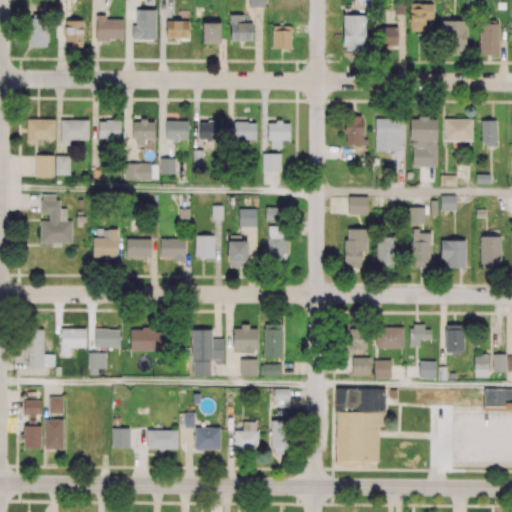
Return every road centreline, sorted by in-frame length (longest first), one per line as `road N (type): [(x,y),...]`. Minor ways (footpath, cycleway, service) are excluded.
road 1 (tertiary): [(511,488),(0,483)]
road 2 (residential): [(318,0),(313,511)]
road 3 (residential): [(511,82),(0,78)]
road 4 (residential): [(511,296),(0,294)]
road 5 (residential): [(2,0),(0,240)]
